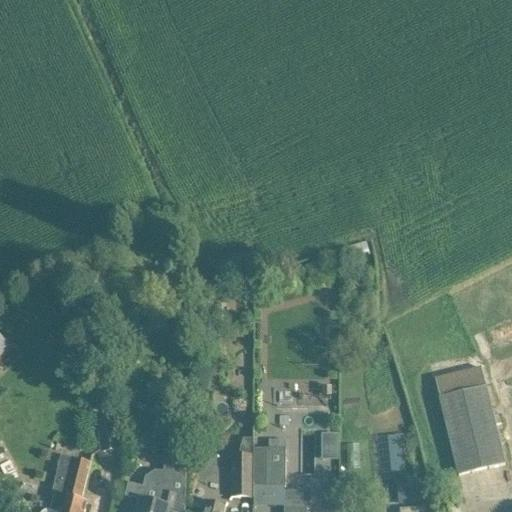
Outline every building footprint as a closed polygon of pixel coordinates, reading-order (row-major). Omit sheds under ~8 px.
[(349,265),(377,258),(374,247),(347,254),(349,265)] [(106,292),(100,273),(82,278),(88,297),(106,292)] [(64,277),(52,283),(66,313),(78,307),(64,277)] [(0,336),(0,357),(11,347),(0,336)] [(435,380),(459,478),(506,466),(482,369),(435,380)] [(121,452),(118,418),(98,419),(101,454),(121,452)] [(328,466),(347,466),(347,439),(329,439),(328,466)] [(411,439),(396,441),(399,467),(414,465),(411,439)] [(254,499),(254,456),(254,441),(244,440),(239,455),(232,455),(232,499),(254,499)] [(185,511),(189,454),(189,445),(165,444),(165,472),(157,472),(146,479),(144,488),(129,484),(125,498),(140,502),(137,511),(185,511)] [(286,488),(287,450),(267,449),(267,487),(286,488)] [(85,511),(88,503),(82,502),(92,463),(62,456),(51,497),(54,497),(50,511),(47,511),(45,511),(85,511)] [(406,492),(406,508),(425,507),(424,491),(406,492)] [(307,511),(307,492),(285,492),(284,511),(307,511)] [(225,511),(227,507),(208,502),(205,511),(225,511)]
